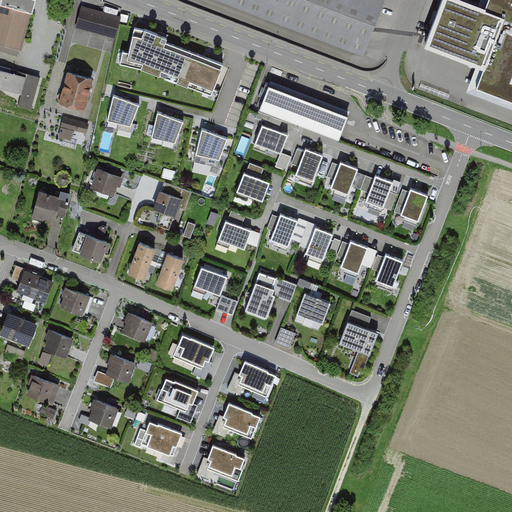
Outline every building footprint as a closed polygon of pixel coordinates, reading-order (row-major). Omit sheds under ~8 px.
[(40,4),(26,0),(2,0),(0,7),(0,42),(26,51),(40,4)] [(216,0),(364,56),(385,0),(216,0)] [(483,64),(474,87),(511,101),(511,0),(487,0),(485,8),(462,0),(444,0),(428,43),(483,64)] [(120,19),(82,8),(77,25),(115,36),(120,19)] [(224,62),(134,27),(126,62),(144,66),(213,93),(224,62)] [(28,76),(0,68),(0,87),(24,94),(28,76)] [(85,114),(95,80),(68,73),(59,106),(85,114)] [(351,112),(270,82),(259,110),(340,140),(351,112)] [(139,104),(114,95),(107,119),(131,125),(139,104)] [(183,121),(158,111),(152,137),(176,142),(183,121)] [(282,120),(259,111),(256,118),(280,126),(282,120)] [(88,125),(64,118),(62,125),(86,132),(88,125)] [(288,134),(263,124),(256,143),(281,152),(288,134)] [(74,131),(62,127),(59,137),(71,140),(74,131)] [(228,138),(202,128),(196,153),(220,159),(228,138)] [(325,157),(305,150),(294,179),(314,186),(325,157)] [(291,156),(284,153),(279,168),(286,170),(291,156)] [(264,168),(250,162),(248,169),(262,174),(264,168)] [(347,197),(357,170),(341,164),(331,191),(347,197)] [(121,178),(99,170),(92,190),(114,197),(121,178)] [(269,184),(244,174),(237,193),(261,203),(269,184)] [(383,210),(393,182),(376,176),(366,204),(383,210)] [(192,191),(164,181),(160,192),(183,200),(180,207),(186,209),(192,191)] [(418,223),(428,195),(413,190),(402,217),(418,223)] [(40,192),(33,218),(53,224),(60,198),(40,192)] [(173,219),(180,199),(160,192),(153,212),(173,219)] [(246,216),(232,210),(229,217),(243,222),(246,216)] [(219,214),(212,212),(208,223),(214,225),(219,214)] [(276,228),(280,215),(274,213),(269,226),(276,228)] [(289,246),(298,221),(282,215),(273,240),(289,246)] [(245,248),(252,229),(226,220),(219,238),(245,248)] [(196,224),(189,222),(184,235),(191,238),(196,224)] [(82,227),(74,248),(101,259),(109,237),(82,227)] [(322,262),(333,235),(316,229),(306,256),(322,262)] [(140,242),(131,268),(146,273),(155,248),(140,242)] [(357,273),(367,248),(352,242),(342,267),(357,273)] [(183,258),(168,253),(159,278),(174,283),(183,258)] [(393,286),(403,261),(387,255),(378,280),(393,286)] [(221,294),(228,276),(202,266),(195,285),(221,294)] [(53,282),(26,271),(18,290),(45,300),(53,282)] [(277,278),(260,272),(246,309),(267,317),(276,295),(273,294),(275,289),(273,288),(277,278)] [(312,283),(300,278),(298,284),(309,289),(312,283)] [(292,299),(297,285),(283,279),(277,293),(292,299)] [(69,287),(62,306),(82,314),(90,295),(69,287)] [(331,302),(305,292),(297,313),(323,323),(331,302)] [(238,301),(222,295),(217,309),(232,315),(238,301)] [(372,316),(352,309),(340,342),(359,350),(350,372),(358,375),(360,371),(363,373),(379,331),(368,327),(372,316)] [(37,324),(9,313),(1,333),(29,344),(37,324)] [(152,322),(132,313),(125,331),(144,339),(152,322)] [(296,333),(282,327),(276,343),(290,348),(296,333)] [(72,338),(52,331),(46,349),(66,356),(72,338)] [(191,338),(183,334),(179,344),(184,346),(181,355),(198,362),(193,373),(206,379),(213,362),(209,360),(215,346),(192,336),(191,338)] [(10,343),(7,352),(24,358),(27,349),(10,343)] [(115,355),(108,372),(128,380),(135,362),(115,355)] [(272,384),(277,375),(268,371),(269,370),(246,360),(240,374),(235,371),(228,389),(241,394),(246,383),(263,390),(267,382),(272,384)] [(115,377),(99,371),(95,380),(111,386),(115,377)] [(55,384),(35,376),(28,393),(48,401),(55,384)] [(175,381),(166,377),(162,387),(168,390),(164,398),(182,405),(177,416),(191,422),(198,405),(193,403),(198,390),(175,380),(175,381)] [(98,400),(91,418),(110,425),(117,408),(98,400)] [(257,426),(261,416),(253,413),(253,412),(230,402),(224,415),(220,413),(213,431),(226,436),(231,425),(247,432),(251,424),(257,426)] [(56,410),(44,405),(41,412),(53,417),(56,410)] [(158,423),(150,420),(147,430),(141,428),(135,444),(142,447),(142,445),(148,447),(148,445),(165,451),(161,460),(174,465),(181,447),(177,446),(182,432),(159,423),(158,423)] [(241,467),(245,457),(237,454),(238,453),(214,444),(209,457),(205,456),(198,474),(211,479),(215,467),(232,473),(235,465),(241,467)]
